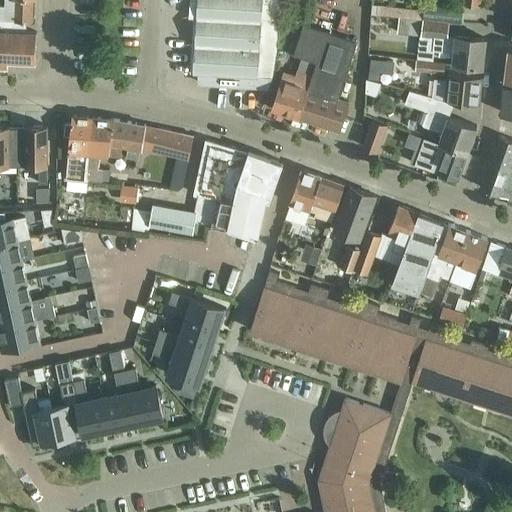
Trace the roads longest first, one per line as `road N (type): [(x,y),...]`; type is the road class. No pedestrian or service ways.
road 1 (residential): [(146,104),(460,206)]
road 2 (residential): [(460,206),(490,119),(502,0)]
road 3 (residential): [(61,511),(99,490),(234,460)]
road 4 (residential): [(234,460),(286,451),(301,419),(254,402)]
road 5 (residential): [(56,511),(10,446),(0,404)]
